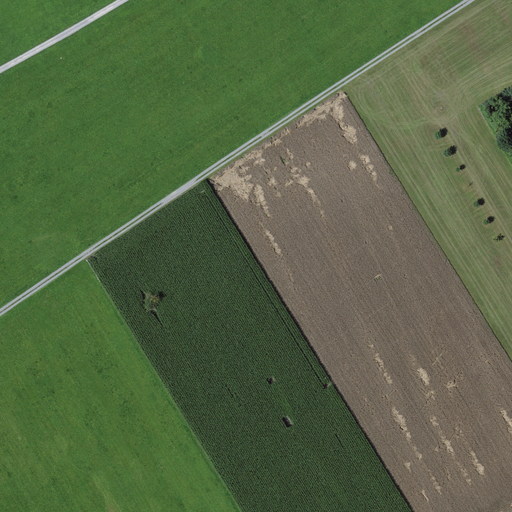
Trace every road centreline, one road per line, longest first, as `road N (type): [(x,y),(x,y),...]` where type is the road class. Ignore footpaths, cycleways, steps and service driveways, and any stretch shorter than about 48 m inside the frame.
road 1 (track): [(471,0),(0,312)]
road 2 (track): [(124,0),(0,71)]
